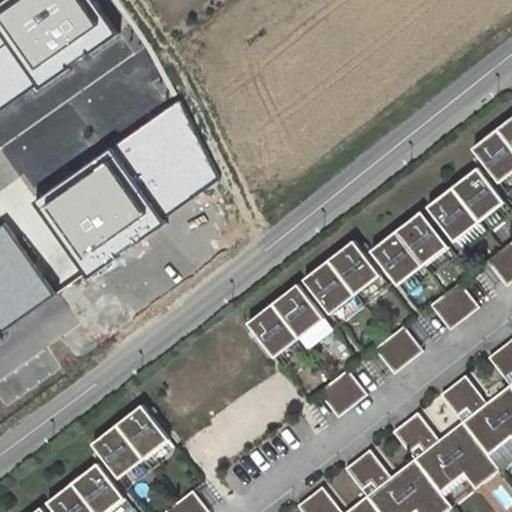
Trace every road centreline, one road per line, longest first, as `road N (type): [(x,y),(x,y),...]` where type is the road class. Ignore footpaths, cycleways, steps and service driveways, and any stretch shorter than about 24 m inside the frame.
road 1 (residential): [(511,54),(0,451)]
road 2 (residential): [(238,511),(511,301)]
road 3 (track): [(266,246),(135,0)]
